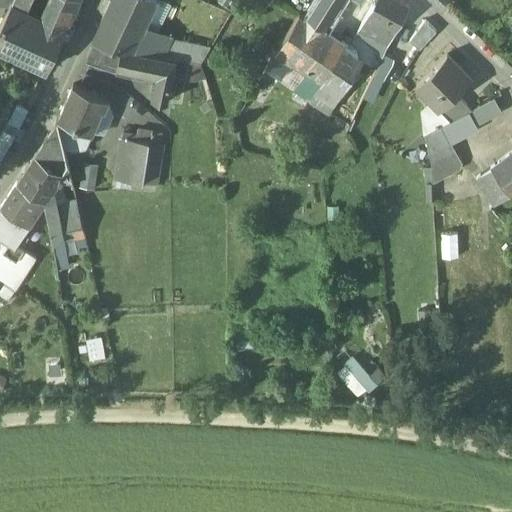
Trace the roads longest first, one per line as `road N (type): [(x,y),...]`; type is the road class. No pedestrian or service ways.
road 1 (track): [(511,451),(334,423),(0,421)]
road 2 (residential): [(96,0),(0,182)]
